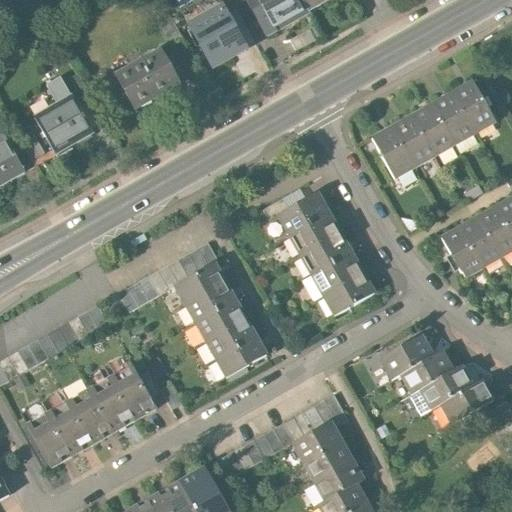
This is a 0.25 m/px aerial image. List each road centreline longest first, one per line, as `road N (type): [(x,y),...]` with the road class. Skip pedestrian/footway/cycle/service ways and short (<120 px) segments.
road 1 (residential): [(50,511),(431,294)]
road 2 (primary): [(0,274),(309,100)]
road 3 (residential): [(309,100),(371,212),(431,294)]
